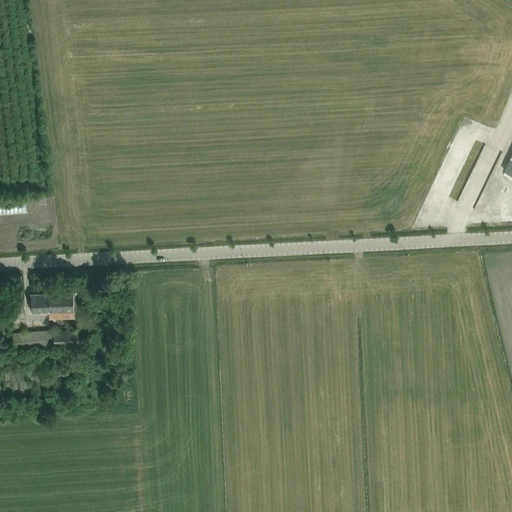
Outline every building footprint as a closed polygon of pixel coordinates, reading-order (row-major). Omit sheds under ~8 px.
[(485,176),(480,188),(490,192),(494,180),(485,176)] [(489,196),(482,218),(493,221),(500,199),(489,196)] [(0,215),(23,215),(22,204),(0,204),(0,215)] [(50,319),(76,318),(76,291),(31,292),(31,314),(50,314),(50,319)] [(78,328),(11,332),(12,347),(79,342),(78,328)] [(40,383),(25,383),(25,393),(40,393),(40,383)]
